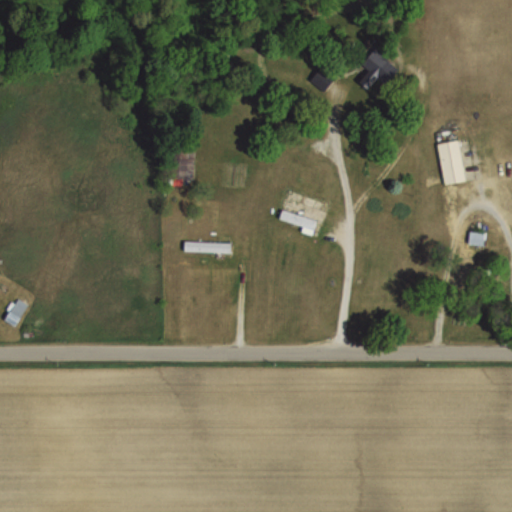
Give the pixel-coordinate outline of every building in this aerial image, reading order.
[(360,71),(352,80),(367,95),(391,71),(368,48),(353,64),(360,71)] [(304,82),(321,92),(331,76),(314,66),(304,82)] [(438,144),(459,140),(467,181),(446,185),(438,144)] [(164,176),(188,176),(188,148),(164,148),(164,176)] [(283,206),(279,216),(305,226),(303,231),(313,235),(319,220),(283,206)] [(470,230),(470,245),(486,246),(487,231),(470,230)] [(184,239),(184,252),(233,253),(233,241),(184,239)] [(20,296),(15,303),(10,300),(6,305),(13,310),(7,317),(17,325),(32,305),(20,296)]
